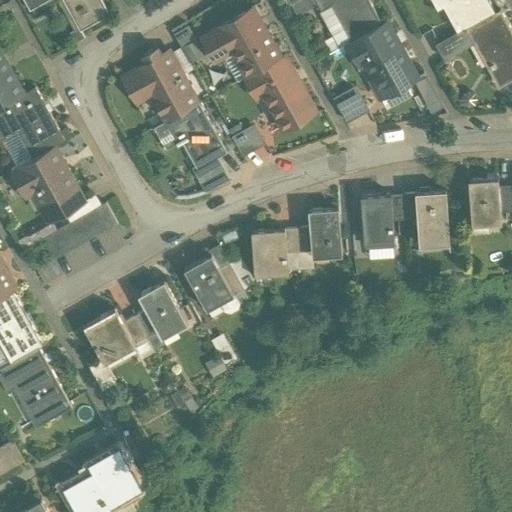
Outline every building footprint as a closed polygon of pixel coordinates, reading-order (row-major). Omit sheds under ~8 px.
[(24,0),(30,8),(44,0),(24,0)] [(63,0),(80,29),(109,13),(101,0),(63,0)] [(381,20),(370,0),(316,0),(322,9),(332,3),(351,38),(381,20)] [(432,0),(434,2),(436,0),(448,0),(464,27),(466,26),(495,10),(489,0),(432,0)] [(253,6),(202,35),(212,53),(234,41),(251,71),(280,55),(253,6)] [(495,10),(466,26),(474,41),(478,38),(490,60),(488,61),(501,83),(511,76),(511,28),(500,7),(495,10)] [(351,38),(349,39),(358,56),(363,53),(385,91),(417,74),(386,18),(381,20),(351,38)] [(197,102),(168,49),(123,75),(137,101),(150,94),(165,120),(197,102)] [(0,52),(0,102),(1,105),(22,93),(0,52)] [(315,109),(284,53),(280,55),(251,71),(244,75),(253,91),(263,86),(285,126),(315,109)] [(0,105),(0,129),(18,119),(22,126),(19,128),(34,155),(54,144),(64,138),(35,86),(1,105),(0,105)] [(344,90),(333,96),(346,119),(357,113),(344,90)] [(197,102),(165,120),(177,143),(182,141),(197,167),(227,151),(199,101),(197,102)] [(22,126),(18,119),(0,129),(0,132),(17,165),(34,155),(19,128),(22,126)] [(253,147),(243,129),(232,135),(242,154),(253,147)] [(84,199),(54,144),(34,155),(17,165),(15,166),(30,192),(38,188),(53,216),(84,199)] [(498,174),(468,176),(472,221),(501,218),(501,208),(499,182),(498,174)] [(511,199),(510,181),(499,182),(501,208),(511,207),(511,199)] [(446,186),(416,188),(416,189),(418,215),(420,241),(421,241),(421,235),(448,233),(448,239),(449,239),(446,186)] [(416,189),(403,190),(405,216),(418,215),(416,189)] [(391,190),(361,192),(364,240),(394,237),(393,217),(391,191),(391,190)] [(403,190),(391,191),(393,217),(405,216),(403,190)] [(106,201),(95,207),(106,228),(118,222),(106,201)] [(338,204),(308,207),(309,224),(312,248),(312,254),(342,251),(338,204)] [(106,228),(95,207),(84,213),(96,234),(106,228)] [(96,234),(84,213),(74,219),(85,240),(96,234)] [(85,240),(74,219),(63,225),(75,246),(85,240)] [(309,224),(298,225),(299,249),(312,248),(309,224)] [(63,225),(53,231),(65,251),(75,246),(63,225)] [(285,225),(251,228),(255,272),(288,269),(287,250),(285,226),(285,225)] [(298,225),(285,226),(287,250),(299,249),(298,225)] [(53,231),(42,237),(53,258),(65,251),(53,231)] [(211,252),(220,266),(230,261),(219,242),(209,248),(211,252)] [(220,266),(211,252),(184,267),(207,307),(234,292),(220,266)] [(0,260),(0,295),(12,289),(15,287),(0,260)] [(244,286),(230,261),(220,266),(234,292),(244,286)] [(188,321),(164,278),(138,293),(145,307),(158,329),(159,330),(173,322),(176,327),(188,321)] [(42,343),(12,289),(0,295),(0,341),(11,361),(38,345),(42,343)] [(123,320),(115,306),(83,323),(104,360),(135,343),(134,341),(123,320)] [(158,329),(145,307),(135,313),(147,335),(158,329)] [(147,335),(135,313),(123,320),(134,341),(147,335)] [(72,404),(38,345),(11,361),(0,366),(0,376),(6,387),(7,386),(6,386),(17,380),(40,422),(72,404)] [(11,439),(0,445),(11,466),(23,460),(11,439)] [(119,443),(88,460),(92,468),(111,502),(142,484),(119,443)] [(0,445),(0,470),(1,472),(11,466),(0,445)] [(111,502),(92,468),(63,484),(78,511),(95,511),(98,511),(107,511),(115,508),(111,502)] [(50,511),(41,496),(13,511),(50,511)]
